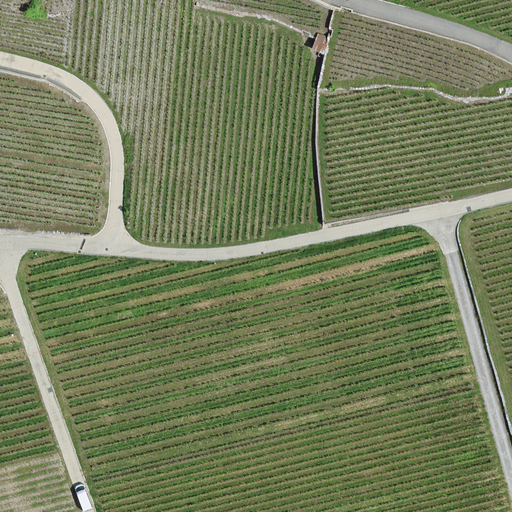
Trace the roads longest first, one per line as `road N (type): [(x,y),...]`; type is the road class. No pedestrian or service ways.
road 1 (track): [(0,244),(228,251),(511,191)]
road 2 (track): [(0,256),(88,511)]
road 3 (track): [(511,463),(438,206)]
road 4 (track): [(0,57),(67,78),(106,118),(116,161),(112,247)]
road 5 (unclassified): [(511,52),(353,0)]
